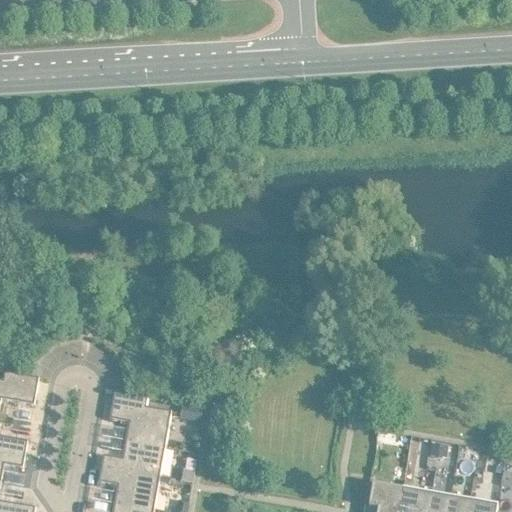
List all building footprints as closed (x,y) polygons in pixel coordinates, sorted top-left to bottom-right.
[(0,376),(0,414),(3,415),(6,396),(39,402),(44,375),(10,369),(8,378),(0,376)] [(134,420),(131,438),(170,445),(177,409),(151,405),(153,396),(119,390),(115,417),(134,420)] [(188,403),(187,412),(190,418),(205,421),(207,407),(188,403)] [(0,446),(30,452),(33,439),(0,432),(0,431),(3,415),(0,414),(0,446)] [(108,453),(106,466),(165,477),(170,445),(131,438),(127,456),(108,453)] [(437,442),(435,454),(452,456),(454,443),(437,442)] [(0,479),(6,480),(9,462),(28,465),(30,452),(0,446),(0,479)] [(123,483),(119,501),(159,508),(165,477),(106,466),(104,480),(123,483)] [(187,471),(185,478),(197,480),(199,468),(192,467),(187,471)] [(0,511),(5,511),(39,511),(41,505),(3,498),(6,480),(0,479),(0,511)] [(403,511),(408,486),(407,486),(407,488),(379,484),(380,481),(379,481),(379,482),(378,482),(374,505),(384,507),(382,511),(403,511)] [(432,511),(436,491),(435,493),(408,489),(408,487),(408,486),(403,511),(432,511)] [(451,511),(455,495),(454,497),(436,494),(437,492),(436,491),(432,511),(451,511)] [(471,511),(474,498),(473,498),(473,500),(455,497),(455,495),(451,511),(471,511)] [(501,511),(502,510),(503,504),(503,503),(502,503),(502,505),(474,500),(474,498),(471,511),(501,511)] [(183,503),(181,511),(190,511),(193,500),(189,499),(183,503)] [(158,511),(159,508),(119,501),(117,511),(158,511)]
